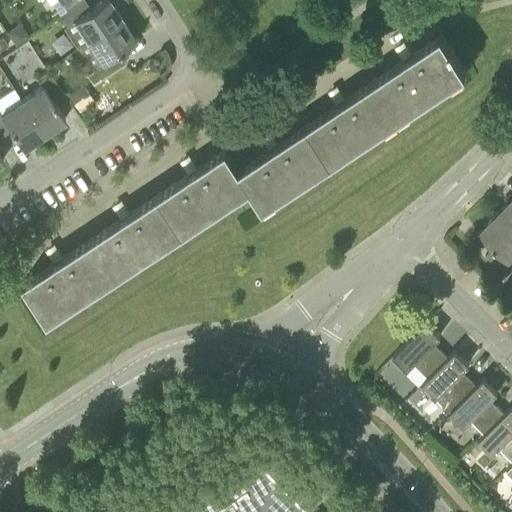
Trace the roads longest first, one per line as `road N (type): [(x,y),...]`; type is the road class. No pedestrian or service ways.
road 1 (residential): [(0,203),(184,83),(186,53),(151,0)]
road 2 (tertiary): [(276,358),(238,347),(178,350),(144,363),(99,399)]
road 3 (tertiary): [(99,399),(183,374),(240,379),(275,393)]
road 4 (residential): [(511,355),(400,241)]
road 5 (residential): [(400,241),(511,133)]
road 6 (tertiary): [(275,393),(389,478)]
road 7 (tertiary): [(389,478),(368,434),(307,374)]
